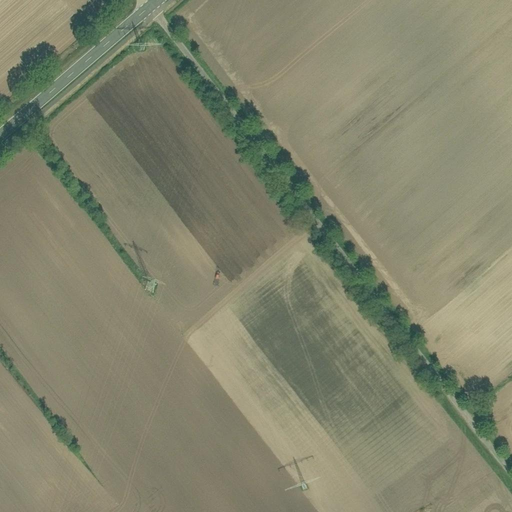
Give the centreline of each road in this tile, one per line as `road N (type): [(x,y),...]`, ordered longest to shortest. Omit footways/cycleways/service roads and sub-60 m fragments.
road 1 (unclassified): [(511,479),(152,5)]
road 2 (secondary): [(152,5),(0,136)]
